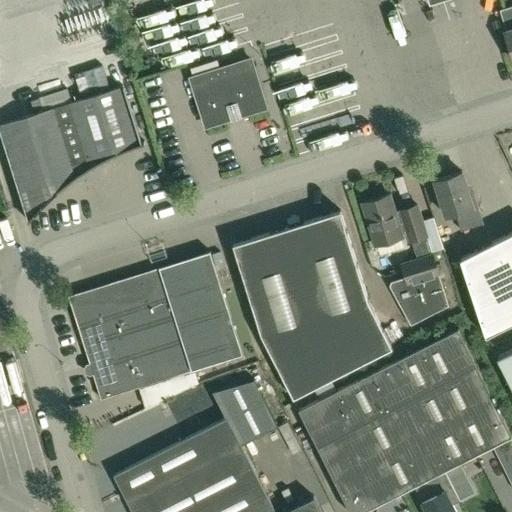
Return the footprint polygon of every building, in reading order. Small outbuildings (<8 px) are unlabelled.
[(74,28),(86,26),(86,24),(104,21),(101,1),(83,4),(84,9),(71,12),(74,28)] [(70,12),(58,13),(60,35),(72,33),(70,12)] [(93,66),(101,91),(0,122),(30,217),(28,220),(29,221),(35,213),(57,191),(81,172),(107,157),(135,145),(145,141),(145,140),(140,141),(123,86),(125,86),(116,58),(93,66)] [(202,114),(205,126),(266,106),(262,95),(261,95),(250,58),(190,77),(202,114)] [(461,229),(483,222),(474,193),(470,194),(462,170),(434,179),(445,214),(455,211),(461,229)] [(410,239),(427,234),(417,203),(395,210),(390,193),(362,202),(375,242),(408,232),(410,239)] [(368,299),(340,209),(233,243),(261,333),(294,397),(393,346),(368,299)] [(439,209),(426,211),(431,243),(443,242),(439,209)] [(511,231),(460,257),(485,335),(511,321),(511,231)] [(198,382),(194,369),(243,353),(210,250),(68,295),(89,363),(86,364),(85,367),(86,372),(89,373),(92,372),(101,398),(138,386),(145,407),(198,382)] [(432,253),(402,263),(406,275),(391,280),(389,284),(410,323),(448,304),(432,253)] [(511,481),(511,437),(511,435),(511,433),(458,327),(299,407),(351,511),(357,511),(413,484),(427,511),(456,511),(453,504),(461,500),(445,468),(493,444),(511,481)] [(511,349),(497,357),(511,385),(511,349)] [(324,511),(314,492),(278,510),(242,439),(279,420),(256,374),(216,386),(229,412),(115,470),(135,511),(324,511)]
